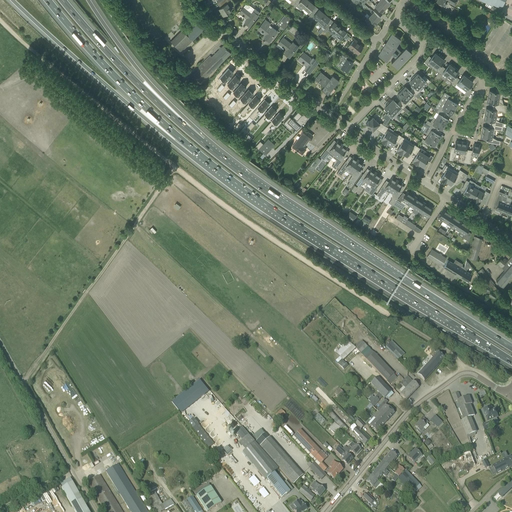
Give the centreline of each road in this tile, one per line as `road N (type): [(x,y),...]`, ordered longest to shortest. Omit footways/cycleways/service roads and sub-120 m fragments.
road 1 (track): [(466,372),(454,356),(225,204),(0,20)]
road 2 (motorway): [(195,150),(270,208),(511,361)]
road 3 (motorway): [(511,347),(277,199),(202,142)]
road 4 (track): [(175,166),(22,383)]
road 5 (tertiary): [(326,511),(400,422),(459,374),(506,394)]
road 6 (motorway): [(12,0),(137,112),(195,150)]
road 7 (motorway): [(46,0),(134,98),(195,150)]
road 8 (motorway): [(202,142),(62,0)]
road 9 (motorway): [(202,142),(88,0)]
road 10 (residential): [(199,0),(217,26),(330,113)]
road 11 (unclassified): [(94,511),(22,383)]
